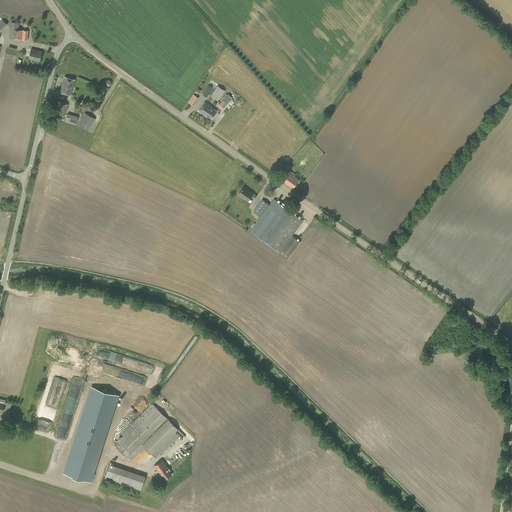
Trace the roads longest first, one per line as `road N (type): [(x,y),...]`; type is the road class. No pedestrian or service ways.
road 1 (unclassified): [(511,347),(72,34)]
road 2 (unclassified): [(27,179),(54,61),(72,34)]
road 3 (unclassified): [(0,297),(27,179)]
